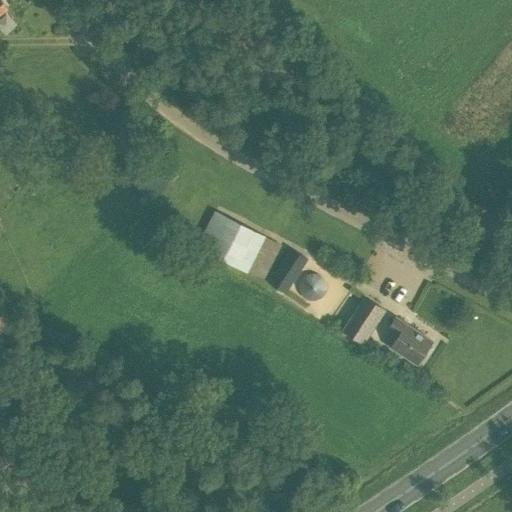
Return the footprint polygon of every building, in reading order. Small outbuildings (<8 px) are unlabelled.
[(0,0),(0,15),(9,10),(0,0)] [(149,202),(174,182),(159,163),(134,183),(149,202)] [(265,280),(283,245),(214,210),(196,245),(265,280)] [(286,293),(308,258),(290,246),(267,281),(286,293)] [(309,303),(330,307),(333,289),(313,285),(309,303)] [(363,343),(385,309),(365,296),(343,330),(363,343)] [(456,319),(442,306),(426,323),(440,336),(456,319)] [(421,362),(427,353),(425,351),(432,340),(396,316),(388,328),(399,335),(391,347),(417,364),(419,361),(421,362)]
